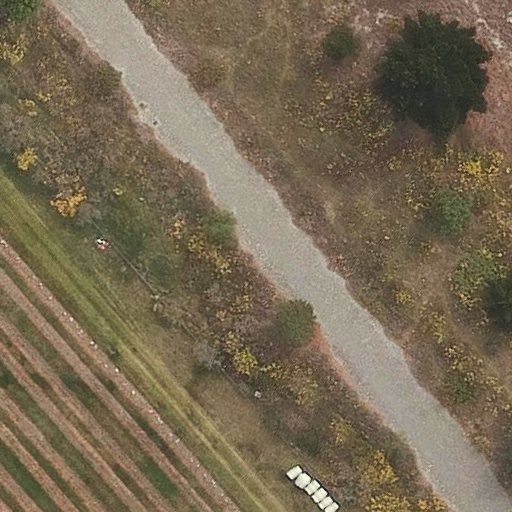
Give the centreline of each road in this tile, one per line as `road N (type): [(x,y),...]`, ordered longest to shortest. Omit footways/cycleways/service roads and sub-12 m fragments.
road 1 (unclassified): [(121,0),(511,486)]
road 2 (track): [(274,511),(0,207)]
